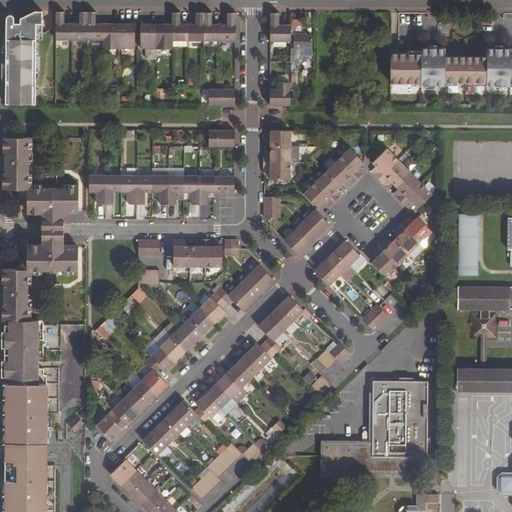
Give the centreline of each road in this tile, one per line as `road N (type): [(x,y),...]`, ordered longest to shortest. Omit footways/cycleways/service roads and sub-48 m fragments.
road 1 (residential): [(100,477),(295,276)]
road 2 (residential): [(0,2),(252,0)]
road 3 (residential): [(251,231),(0,229)]
road 4 (residential): [(273,0),(511,3)]
road 5 (residential): [(251,231),(252,0)]
road 6 (residential): [(344,226),(363,245),(400,212),(368,181),(333,215)]
